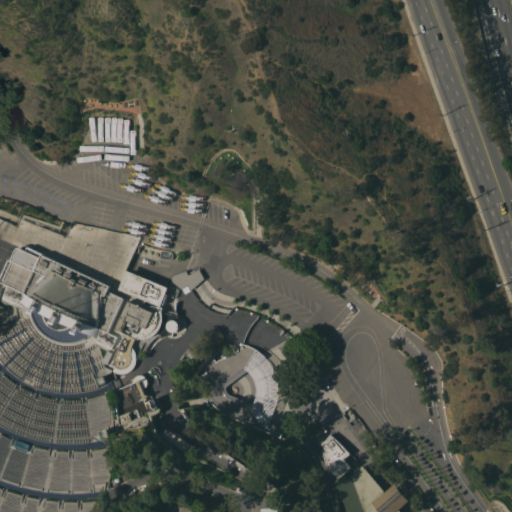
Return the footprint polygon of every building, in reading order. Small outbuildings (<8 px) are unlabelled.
[(26,250),(28,246),(43,253),(42,254),(110,285),(109,290),(124,297),(108,332),(117,335),(112,346),(97,339),(98,336),(84,330),(82,334),(76,332),(79,327),(62,320),(60,324),(55,322),(57,317),(41,310),(38,314),(33,312),(35,307),(20,301),(19,303),(2,296),(7,285),(0,282),(0,275),(8,259),(11,259),(16,248),(17,247),(19,247),(26,250)] [(160,249),(170,251),(171,252),(172,254),(173,255),(172,257),(171,259),(170,259),(169,259),(159,257),(160,249)] [(165,288),(163,293),(167,294),(163,304),(121,287),(127,272),(165,288)] [(209,292),(200,296),(193,283),(202,278),(209,292)] [(128,300),(153,312),(146,328),(140,325),(137,333),(132,330),(129,335),(135,338),(133,344),(132,349),(131,352),(131,358),(130,362),(127,366),(123,368),(121,368),(116,367),(115,366),(117,361),(113,360),(125,332),(115,328),(128,300)] [(212,387),(213,393),(214,395),(218,393),(240,403),(245,399),(250,407),(254,405),(253,403),(258,399),(268,414),(263,418),(262,416),(259,418),(262,421),(279,427),(278,429),(280,430),(277,435),(221,413),(211,403),(207,404),(204,398),(198,393),(196,389),(203,385),(198,375),(205,372),(203,368),(213,358),(215,361),(242,347),(240,343),(246,344),(252,347),(258,350),(263,354),(269,361),(263,364),(261,360),(258,362),(257,361),(217,382),(212,385),(212,387)] [(187,348),(191,350),(192,349),(193,350),(192,352),(195,354),(191,359),(185,355),(182,359),(180,358),(180,357),(187,348)] [(103,359),(107,350),(112,352),(107,364),(103,362),(103,359)] [(104,375),(107,381),(100,385),(97,378),(104,375)] [(119,424),(114,389),(137,380),(147,407),(138,410),(137,406),(128,409),(132,419),(119,424)] [(155,398),(160,407),(154,410),(149,401),(155,398)] [(374,445),(368,449),(346,420),(353,416),(374,445)] [(110,426),(113,437),(102,440),(99,429),(110,426)] [(172,433),(192,446),(187,453),(167,441),(172,433)] [(326,439),(330,433),(339,441),(350,453),(344,458),(351,467),(337,478),(331,471),(328,472),(322,450),(325,447),(321,443),(326,439)] [(384,491),(388,488),(394,482),(409,500),(402,505),(399,509),(401,511),(346,511),(337,486),(362,465),(384,491)] [(132,469),(135,475),(129,479),(128,478),(116,485),(113,479),(132,469)]
